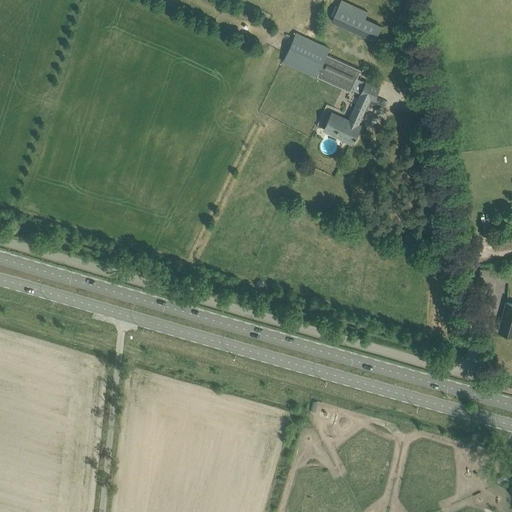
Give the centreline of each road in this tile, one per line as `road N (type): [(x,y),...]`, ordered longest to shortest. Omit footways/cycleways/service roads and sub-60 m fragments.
road 1 (secondary): [(511,405),(0,257)]
road 2 (unclassified): [(464,376),(0,240)]
road 3 (secondary): [(123,315),(511,425)]
road 4 (unclassified): [(464,376),(475,340),(411,0)]
road 5 (unclassified): [(101,511),(123,315)]
road 6 (secondary): [(0,280),(123,315)]
